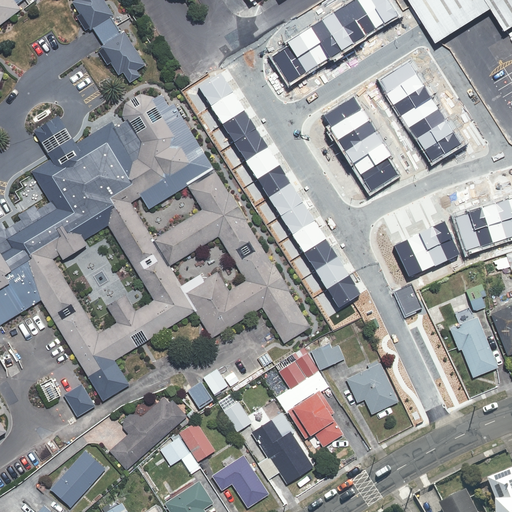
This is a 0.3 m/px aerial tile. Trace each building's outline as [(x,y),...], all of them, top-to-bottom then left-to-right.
[(0,0),(0,25),(21,9),(18,4),(22,0),(0,0)] [(130,82),(141,75),(137,70),(146,64),(125,31),(122,33),(112,16),(114,15),(105,0),(74,0),(73,1),(80,14),(77,16),(86,30),(90,28),(91,30),(94,29),(104,44),(101,46),(102,48),(99,50),(108,65),(112,62),(119,75),(124,72),(130,82)] [(356,0),(352,0),(344,5),(365,38),(376,31),(356,0)] [(372,0),(356,0),(376,31),(388,24),(372,0)] [(388,0),(372,0),(388,24),(399,16),(388,0)] [(511,0),(408,0),(436,41),(445,35),(459,27),(470,20),(481,13),(491,7),(505,31),(511,26),(511,0)] [(344,5),(333,12),(353,45),(365,38),(344,5)] [(333,12),(321,20),(342,53),(353,45),(333,12)] [(321,20),(310,27),(330,60),(342,53),(321,20)] [(310,27),(298,34),(319,67),(330,60),(310,27)] [(298,34),(287,41),(289,45),(308,74),(319,67),(298,34)] [(289,86),(308,74),(289,45),(270,57),(289,86)] [(409,60),(378,79),(386,91),(416,72),(409,60)] [(198,86),(210,104),(232,91),(220,72),(198,86)] [(416,72),(386,91),(393,103),(424,84),(416,72)] [(424,84),(393,103),(401,115),(431,96),(424,84)] [(210,104),(222,123),(243,109),(232,91),(210,104)] [(187,185),(214,168),(170,96),(166,99),(163,94),(156,98),(154,97),(141,93),(126,102),(122,115),(130,127),(124,131),(117,129),(110,159),(117,160),(121,166),(117,180),(118,181),(131,202),(142,196),(149,209),(187,185)] [(352,96),(322,115),(330,128),(360,109),(352,96)] [(431,96),(401,115),(408,127),(439,108),(431,96)] [(439,108),(408,127),(416,139),(446,120),(439,108)] [(222,123),(233,142),(255,128),(243,109),(222,123)] [(360,109),(330,128),(338,141),(369,122),(360,109)] [(446,120),(416,139),(423,151),(454,132),(446,120)] [(369,122),(338,141),(344,151),(375,131),(369,122)] [(233,142),(245,160),(267,146),(255,128),(233,142)] [(375,131),(344,151),(353,164),(383,144),(375,131)] [(454,132),(423,151),(431,163),(461,144),(454,132)] [(383,144),(353,164),(360,175),(387,158),(390,155),(383,144)] [(245,160),(257,179),(279,165),(267,146),(245,160)] [(387,158),(360,175),(371,193),(399,175),(387,158)] [(257,179),(269,197),(290,183),(279,165),(257,179)] [(197,309),(196,310),(212,337),(262,307),(284,343),(311,326),(289,290),(291,289),(275,263),(273,264),(246,219),(246,218),(231,192),(230,193),(214,168),(187,185),(202,208),(154,239),(170,266),(219,236),(246,280),(230,290),(218,271),(204,279),(201,273),(182,285),(197,309)] [(10,247),(14,254),(6,259),(13,269),(6,274),(11,281),(0,287),(0,358),(1,358),(0,355),(0,324),(41,299),(89,376),(196,310),(197,309),(182,285),(170,266),(154,239),(131,202),(118,181),(73,210),(71,208),(69,207),(81,181),(56,170),(42,200),(18,190),(6,216),(38,229),(10,247)] [(269,197),(280,216),(302,202),(290,183),(269,197)] [(511,214),(507,198),(493,203),(505,239),(511,236),(511,214)] [(280,216),(292,234),(314,220),(302,202),(280,216)] [(493,203),(480,207),(492,243),(505,239),(493,203)] [(480,207),(467,212),(479,247),(492,243),(480,207)] [(467,212),(454,216),(466,252),(479,247),(467,212)] [(292,234),(304,253),(326,239),(314,220),(292,234)] [(461,253),(446,220),(433,227),(449,259),(461,253)] [(449,259),(433,227),(420,233),(436,265),(449,259)] [(436,265),(420,233),(407,239),(423,271),(436,265)] [(304,253),(316,271),(338,257),(326,239),(304,253)] [(423,271),(407,239),(394,245),(410,277),(423,271)] [(0,434),(7,430),(0,418),(0,287),(11,281),(6,274),(13,269),(6,259),(1,249),(0,249),(0,434)] [(316,271),(328,290),(349,276),(338,257),(316,271)] [(483,269),(464,275),(468,286),(464,288),(471,308),(493,300),(483,269)] [(328,290),(339,308),(361,295),(349,276),(328,290)] [(393,292),(404,317),(417,312),(419,310),(423,309),(412,284),(393,292)] [(511,304),(489,311),(501,351),(511,348),(511,304)] [(446,324),(455,345),(459,343),(471,373),(498,363),(478,311),(446,324)] [(370,320),(374,329),(380,327),(375,318),(370,320)] [(329,345),(311,353),(320,370),(345,358),(338,345),(331,348),(329,345)] [(367,364),(343,376),(356,401),(362,398),(371,415),(401,400),(373,345),(356,354),(359,360),(364,358),(367,364)] [(296,359),(278,370),(288,387),(317,371),(303,347),(292,353),(296,359)] [(201,382),(188,390),(198,407),(212,399),(201,382)] [(314,386),(289,402),(307,431),(312,428),(322,444),(342,431),(314,386)] [(107,448),(123,467),(186,412),(173,397),(169,401),(163,394),(139,416),(133,409),(119,422),(127,430),(107,448)] [(228,410),(218,415),(225,428),(234,423),(238,428),(251,420),(238,399),(225,406),(228,410)] [(280,407),(247,430),(265,454),(256,461),(267,476),(276,470),(285,482),(318,458),(280,407)] [(180,437),(160,448),(169,463),(180,456),(189,473),(201,466),(197,459),(213,450),(196,419),(176,430),(180,437)] [(82,450),(49,487),(69,505),(102,467),(82,450)] [(246,451),(209,475),(218,489),(229,482),(244,505),(270,488),(246,451)] [(511,511),(511,464),(486,475),(496,493),(496,511),(511,511)] [(197,477),(161,499),(168,511),(203,511),(200,506),(211,500),(197,477)] [(448,511),(482,511),(470,487),(442,500),(448,511)] [(128,511),(119,498),(100,510),(101,511),(128,511)] [(56,511),(45,501),(34,511),(56,511)]
